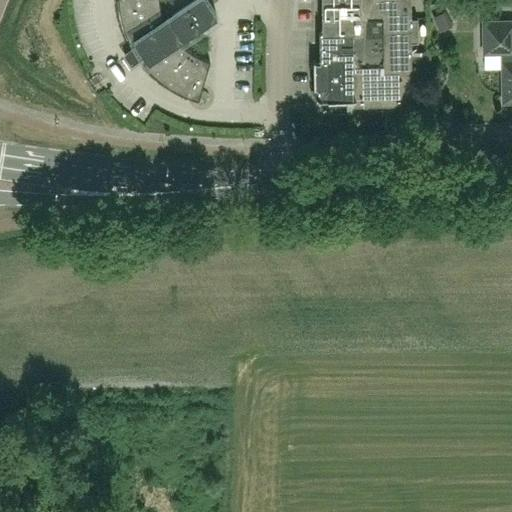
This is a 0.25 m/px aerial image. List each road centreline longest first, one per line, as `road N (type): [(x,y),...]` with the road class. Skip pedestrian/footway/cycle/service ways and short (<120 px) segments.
road 1 (tertiary): [(282,182),(511,167)]
road 2 (tertiary): [(210,186),(0,162)]
road 3 (tertiary): [(0,197),(119,199),(210,186)]
road 4 (residential): [(282,182),(282,0)]
